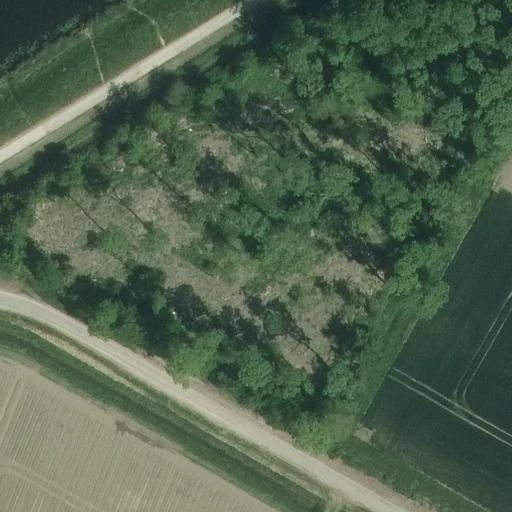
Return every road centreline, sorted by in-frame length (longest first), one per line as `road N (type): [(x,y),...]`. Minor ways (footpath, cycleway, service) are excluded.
road 1 (unclassified): [(393,511),(54,319),(0,299)]
road 2 (unclassified): [(0,156),(254,0)]
